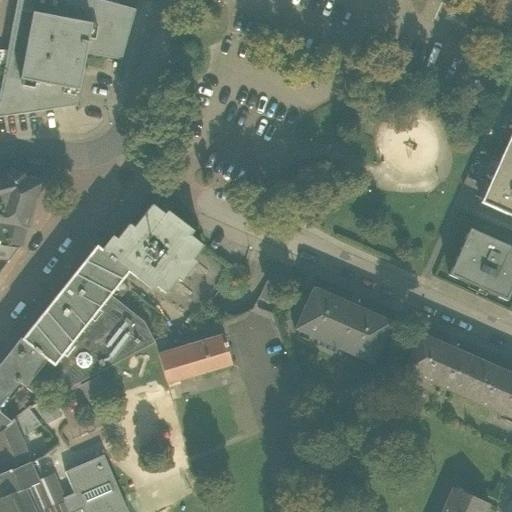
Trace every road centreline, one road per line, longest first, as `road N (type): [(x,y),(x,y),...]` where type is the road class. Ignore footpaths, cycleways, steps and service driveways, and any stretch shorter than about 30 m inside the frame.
road 1 (residential): [(177,190),(511,336)]
road 2 (residential): [(112,162),(162,0)]
road 3 (residential): [(90,202),(0,312)]
road 4 (unknown): [(256,372),(253,331),(276,233)]
